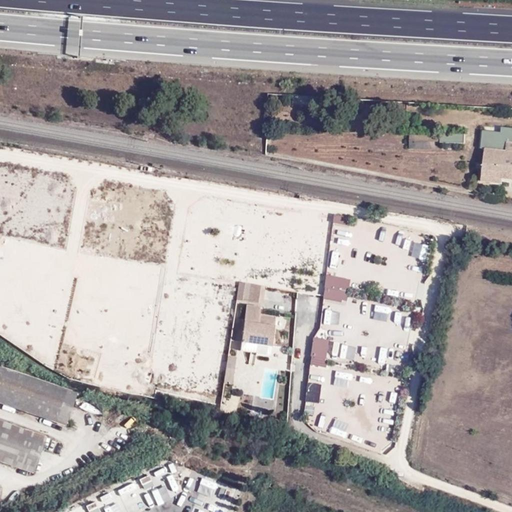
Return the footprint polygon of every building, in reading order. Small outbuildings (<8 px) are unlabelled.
[(481,148),(485,149),(506,151),(507,143),(511,143),(511,127),(502,126),(502,131),(484,129),(481,148)] [(436,135),(410,134),(410,149),(435,149),(436,135)] [(470,135),(439,135),(439,143),(470,143),(470,135)] [(506,151),(485,149),(481,182),(503,184),(503,179),(511,179),(511,143),(507,143),(506,151)] [(342,229),(341,240),(348,241),(350,230),(342,229)] [(347,302),(352,278),(328,273),(322,296),(347,302)] [(241,283),(239,301),(248,302),(251,284),(241,283)] [(251,284),(248,302),(262,304),(264,287),(251,284)] [(241,342),(272,347),(276,317),(259,315),(260,307),(246,305),(244,320),(239,319),(236,342),(241,342)] [(313,337),(312,364),(328,365),(329,338),(313,337)] [(270,357),(272,347),(241,342),(240,351),(255,353),(255,355),(270,357)] [(348,360),(357,361),(358,349),(349,348),(348,360)] [(226,355),(224,380),(233,381),(236,356),(226,355)] [(77,394),(0,367),(0,461),(34,473),(46,438),(0,421),(0,401),(67,424),(71,411),(77,394)] [(324,402),(327,382),(309,380),(307,400),(324,402)] [(164,496),(178,491),(171,473),(157,478),(164,496)] [(199,475),(197,481),(210,486),(212,479),(199,475)] [(142,511),(162,503),(150,476),(67,511),(142,511)] [(229,498),(232,490),(222,486),(219,494),(229,498)]
